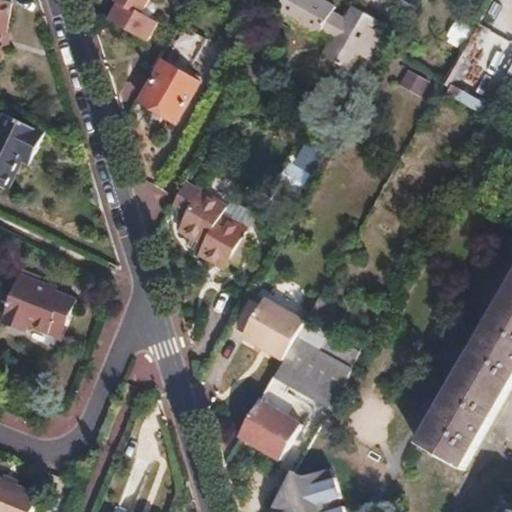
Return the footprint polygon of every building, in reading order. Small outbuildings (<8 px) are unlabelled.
[(0,0),(0,59),(1,60),(10,0),(7,0),(0,0)] [(121,0),(114,14),(150,35),(159,19),(143,8),(147,0),(121,0)] [(353,69),(363,52),(367,44),(370,44),(378,49),(390,29),(380,23),(381,19),(356,4),(349,16),(336,10),(337,6),(327,0),(284,0),(278,10),(321,34),(324,31),(336,38),(327,55),(353,69)] [(185,18),(160,62),(164,64),(143,101),(177,121),(199,83),(180,70),(187,56),(192,56),(207,30),(185,18)] [(461,46),(472,29),(458,21),(447,38),(461,46)] [(460,50),(445,42),(436,57),(451,65),(460,50)] [(367,44),(363,52),(372,58),(378,49),(370,44),(367,44)] [(409,71),(402,87),(423,96),(430,80),(409,71)] [(0,192),(8,196),(24,164),(28,156),(37,160),(47,140),(0,115),(0,192)] [(28,156),(24,164),(34,168),(37,160),(28,156)] [(188,182),(175,203),(180,227),(179,231),(190,237),(186,245),(230,270),(252,234),(220,216),(225,206),(201,193),(202,189),(188,182)] [(33,330),(55,340),(60,329),(70,334),(83,308),(52,293),(52,290),(23,275),(2,315),(7,318),(6,323),(30,336),(33,330)] [(511,283),(451,390),(420,444),(464,469),(511,385),(511,283)] [(251,295),(234,324),(248,332),(246,336),(260,344),(273,352),(284,359),(305,322),(307,318),(268,295),(263,303),(251,295)] [(305,322),(284,359),(274,376),(329,409),(361,354),(305,322)] [(60,329),(55,340),(65,345),(70,334),(60,329)] [(273,352),(260,344),(258,349),(270,356),(273,352)] [(263,402),(243,437),(281,459),(301,424),(263,402)] [(294,469),(269,511),(342,511),(330,468),(304,475),(294,469)] [(0,511),(34,511),(42,494),(0,475),(0,511)]
